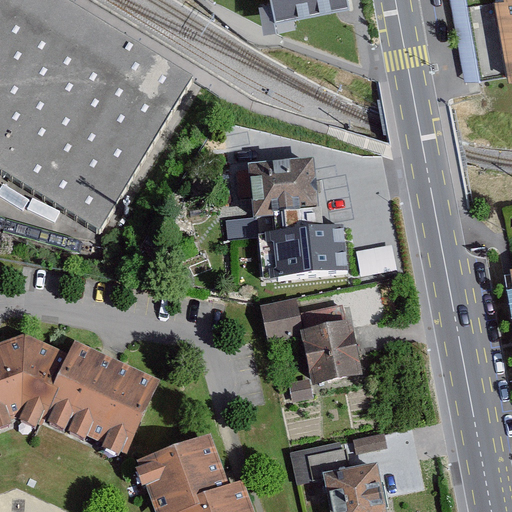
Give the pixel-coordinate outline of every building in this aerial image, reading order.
[(193,82),(59,0),(0,0),(0,172),(99,233),(193,82)] [(273,0),(276,15),(333,4),(339,3),(351,0),(350,0),(273,0)] [(480,82),(466,0),(450,0),(465,85),(480,82)] [(511,0),(466,0),(480,82),(510,77),(511,76),(511,0)] [(343,226),(322,228),(315,160),(249,166),(254,217),(226,220),(228,240),(260,237),(264,283),(348,275),(343,226)] [(361,275),(398,268),(392,243),(356,251),(361,275)] [(320,386),(357,379),(342,307),(301,315),(298,300),(297,298),(261,306),(267,336),(308,327),(320,386)] [(0,424),(32,415),(128,453),(163,375),(80,337),(74,350),(27,330),(0,339),(0,424)] [(311,379),(290,384),(294,403),(314,399),(311,379)] [(247,511),(215,429),(143,458),(164,511),(247,511)] [(383,434),(353,440),(356,455),(386,449),(383,434)] [(377,463),(324,473),(325,480),(331,511),(386,511),(383,498),(377,463)]
